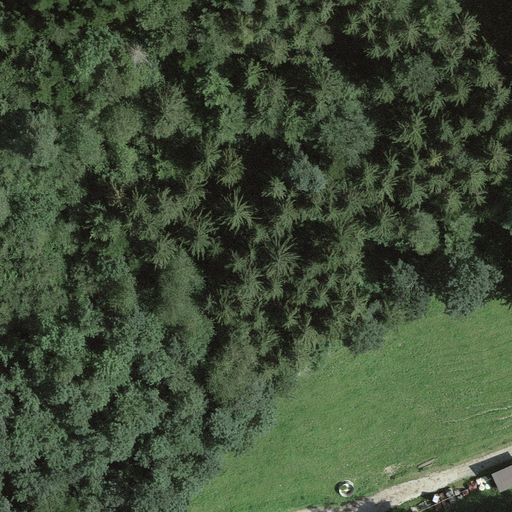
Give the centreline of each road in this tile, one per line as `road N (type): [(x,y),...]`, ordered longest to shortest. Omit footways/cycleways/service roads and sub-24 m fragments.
road 1 (track): [(0,41),(44,40),(143,0)]
road 2 (track): [(511,455),(382,511)]
